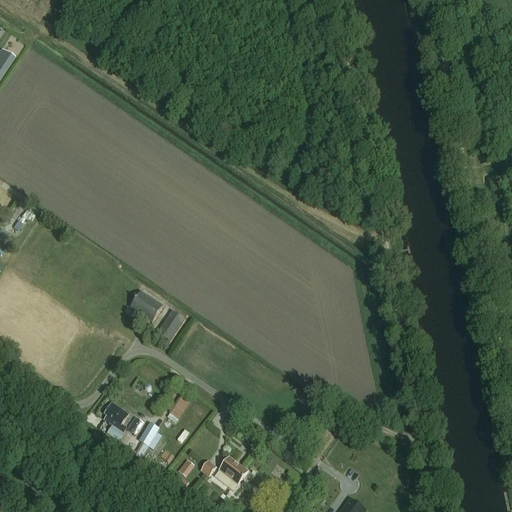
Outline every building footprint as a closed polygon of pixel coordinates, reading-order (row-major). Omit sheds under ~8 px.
[(0,82),(15,60),(1,51),(0,53),(0,82)] [(142,293),(131,309),(153,323),(159,315),(168,321),(157,338),(170,346),(186,322),(173,313),(173,314),(163,308),(163,307),(142,293)] [(171,416),(181,421),(192,401),(182,396),(171,416)] [(113,405),(105,415),(108,417),(105,421),(124,434),(128,429),(123,426),(129,416),(113,405)] [(144,425),(137,420),(129,432),(136,437),(144,425)] [(188,431),(181,442),(184,444),(192,433),(188,431)] [(163,457),(171,463),(175,457),(167,451),(163,457)] [(230,458),(220,472),(239,486),(249,473),(230,458)] [(189,462),(180,473),(187,479),(196,468),(189,462)] [(218,470),(210,463),(202,473),(211,480),(218,470)] [(190,485),(180,478),(175,484),(185,491),(190,485)] [(344,511),(369,511),(352,500),(344,511)]
